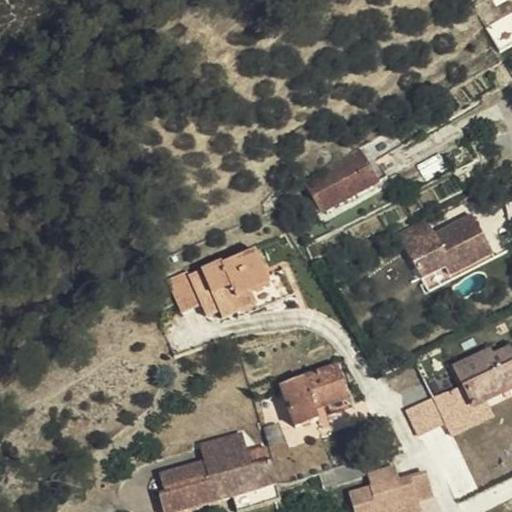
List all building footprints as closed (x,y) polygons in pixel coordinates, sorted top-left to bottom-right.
[(511,11),(481,29),(495,54),(511,44),(511,11)] [(366,140),(301,172),(319,204),(383,170),(366,140)] [(423,213),(395,227),(419,273),(440,262),(444,270),(490,246),(467,206),(431,227),(423,213)] [(265,286),(261,274),(251,249),(218,262),(215,257),(182,272),(179,267),(161,275),(176,310),(194,302),(192,294),(203,289),(213,313),(217,321),(232,314),(239,311),(234,300),(265,286)] [(281,266),(261,274),(265,286),(234,300),(239,311),(232,314),(235,321),(295,297),(281,266)] [(192,294),(194,302),(201,318),(213,313),(203,289),(192,294)] [(488,352),(489,354),(493,362),(510,353),(506,343),(489,351),(488,352)] [(486,345),(480,347),(483,354),(488,352),(489,351),(486,345)] [(453,360),(458,369),(489,354),(488,352),(483,354),(480,347),(453,360)] [(462,377),(433,393),(402,408),(413,431),(436,419),(439,425),(475,407),(472,399),(511,380),(511,352),(510,353),(493,362),(489,354),(458,369),(462,377)] [(337,364),(280,382),(292,423),(313,417),(317,428),(333,423),(330,411),(348,406),(337,364)] [(165,476),(247,449),(242,430),(201,441),(204,457),(163,468),(165,476)] [(279,488),(266,443),(247,449),(165,476),(168,489),(161,491),(166,511),(224,495),(236,492),(240,508),(277,497),(275,489),(279,488)] [(368,450),(315,470),(319,483),(372,463),(368,450)] [(388,464),(363,472),(366,486),(344,492),(350,511),(416,511),(411,497),(427,492),(419,470),(393,478),(388,464)] [(228,511),(240,508),(236,492),(224,495),(228,511)]
